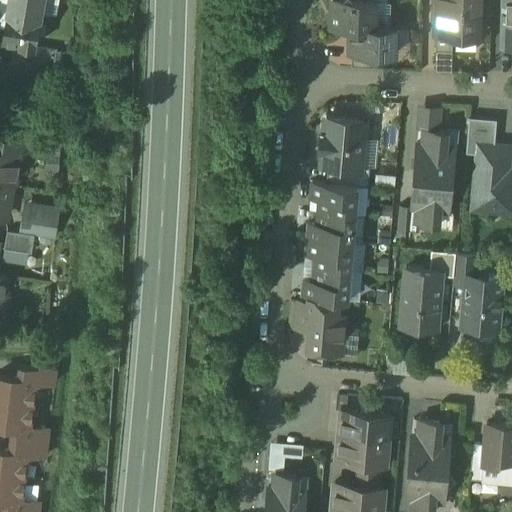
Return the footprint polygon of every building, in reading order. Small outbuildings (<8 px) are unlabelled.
[(0,0),(0,27),(4,28),(8,8),(9,0),(0,0)] [(9,0),(8,8),(4,28),(2,42),(35,47),(41,14),(40,13),(42,0),(9,0)] [(365,0),(354,0),(332,0),(331,26),(351,27),(351,26),(375,27),(375,26),(376,1),(365,0)] [(511,0),(503,0),(504,4),(507,4),(507,12),(503,12),(502,45),(511,45),(511,0)] [(479,8),(436,7),(435,33),(436,33),(436,49),(452,49),(452,34),(479,35),(479,8)] [(395,27),(375,26),(375,27),(351,26),(351,27),(351,53),(352,53),(375,54),(394,54),(395,27)] [(375,54),(352,53),(352,65),(375,66),(375,54)] [(497,118),(469,116),(466,152),(478,153),(479,143),(495,144),(497,118)] [(322,164),(328,164),(360,167),(360,166),(364,121),(326,117),(325,134),(322,133),(320,150),(324,150),(322,164)] [(446,130),(425,129),(423,143),(417,143),(414,174),(452,178),(454,146),(444,145),(446,130)] [(4,150),(0,149),(0,182),(10,184),(10,185),(13,185),(16,170),(24,171),(29,142),(6,138),(4,150)] [(495,144),(479,143),(478,153),(473,208),(502,210),(502,206),(510,199),(511,199),(511,169),(507,170),(509,146),(495,144)] [(370,167),(360,166),(360,167),(328,164),(327,182),(356,185),(368,186),(370,167)] [(452,178),(414,174),(412,206),(418,207),(417,221),(437,223),(439,209),(449,209),(452,178)] [(327,182),(313,181),(311,196),(320,197),(319,210),(354,213),(356,185),(327,182)] [(10,184),(0,182),(0,216),(5,217),(10,185),(10,184)] [(56,210),(25,204),(21,232),(34,234),(53,237),(55,223),(56,210)] [(354,213),(319,210),(318,224),(309,223),(308,238),(351,242),(354,213)] [(21,232),(7,229),(4,248),(31,253),(34,234),(21,232)] [(351,242),(308,238),(306,253),(315,254),(314,268),(349,271),(351,242)] [(456,252),(431,249),(430,268),(441,269),(441,274),(454,275),(456,252)] [(477,253),(456,252),(454,275),(453,284),(465,285),(466,278),(475,278),(477,253)] [(430,268),(406,266),(401,324),(414,325),(420,320),(437,321),(440,292),(437,292),(437,284),(440,285),(441,274),(441,269),(430,268)] [(349,271),(314,268),(313,281),(304,280),(303,295),(339,298),(346,299),(349,271)] [(502,276),(484,274),(483,279),(475,278),(466,278),(465,285),(462,324),(497,327),(502,276)] [(339,298),(308,296),(308,302),(314,302),(312,328),(311,347),(314,348),(316,351),(322,351),(324,349),(342,350),(345,314),(338,313),(339,298)] [(308,302),(298,301),(297,326),(312,328),(314,302),(308,302)] [(57,368),(21,364),(19,377),(35,379),(35,380),(55,383),(57,368)] [(19,377),(0,374),(0,399),(32,403),(35,380),(35,379),(19,377)] [(32,403),(0,399),(0,424),(13,426),(29,428),(30,426),(32,403)] [(389,414),(341,410),(339,434),(387,438),(389,414)] [(441,421),(420,419),(419,434),(412,433),(407,496),(413,497),(411,511),(414,511),(432,511),(434,499),(443,500),(449,437),(439,436),(441,421)] [(483,463),(494,464),(500,459),(511,459),(511,424),(487,422),(485,443),(483,463)] [(49,428),(30,426),(29,428),(13,426),(12,438),(48,442),(49,428)] [(387,438),(339,434),(337,458),(358,460),(380,462),(385,462),(387,438)] [(48,442),(12,438),(11,450),(27,452),(26,453),(46,456),(48,442)] [(272,442),(271,468),(303,468),(303,442),(272,442)] [(482,478),(483,463),(485,443),(473,442),(470,477),(482,478)] [(11,450),(0,448),(0,473),(24,476),(26,453),(27,452),(11,450)] [(380,462),(358,460),(357,472),(379,474),(380,462)] [(379,474),(357,472),(356,484),(378,486),(379,474)] [(24,476),(0,473),(0,498),(5,499),(21,501),(21,499),(24,476)] [(297,475),(276,473),(274,487),(268,487),(265,511),(303,511),(305,490),(295,489),(297,475)] [(356,484),(335,482),(333,506),(381,510),(383,486),(378,486),(356,484)] [(39,511),(41,501),(21,499),(21,501),(5,499),(3,511),(14,511),(39,511)]
